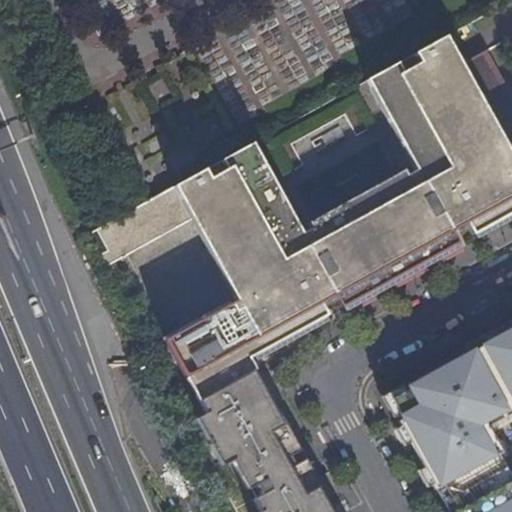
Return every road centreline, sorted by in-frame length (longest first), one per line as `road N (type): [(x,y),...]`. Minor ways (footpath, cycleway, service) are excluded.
road 1 (motorway): [(115,511),(0,225)]
road 2 (motorway): [(0,399),(47,511)]
